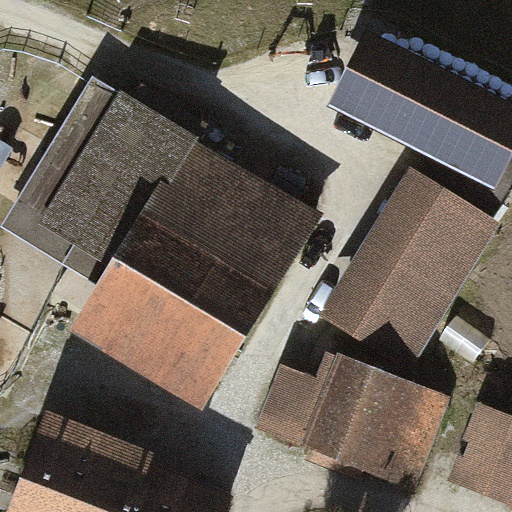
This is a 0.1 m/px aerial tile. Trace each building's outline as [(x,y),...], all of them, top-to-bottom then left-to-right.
[(511,156),(511,98),(368,26),(330,102),(497,186),(511,156)] [(97,281),(70,325),(198,403),(312,218),(88,81),(1,223),(97,281)] [(419,177),(329,322),(405,369),(495,225),(419,177)] [(279,367),(255,430),(406,488),(440,400),(323,355),(313,380),(279,367)] [(457,491),(511,510),(511,416),(487,407),(457,491)] [(40,418),(6,511),(223,511),(228,501),(141,470),(146,456),(40,418)]
